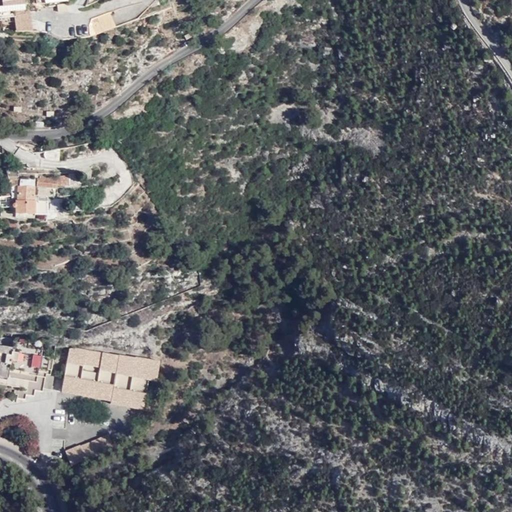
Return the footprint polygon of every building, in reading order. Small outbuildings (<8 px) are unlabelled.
[(1,0),(2,6),(0,6),(0,12),(18,11),(23,10),(25,10),(24,0),(1,0)] [(14,21),(15,31),(27,31),(23,10),(18,11),(19,20),(14,21)] [(99,33),(116,27),(109,11),(91,18),(87,28),(89,36),(99,33)] [(57,161),(57,149),(42,152),(42,161),(57,161)] [(57,180),(38,179),(38,188),(57,188),(57,186),(71,186),(81,181),(79,174),(70,176),(70,178),(57,178),(57,180)] [(34,179),(21,179),(21,187),(17,186),(18,200),(15,200),(16,215),(47,215),(46,203),(34,202),(34,179)] [(0,376),(8,378),(9,369),(38,373),(39,368),(48,370),(50,357),(41,355),(42,348),(29,346),(30,340),(14,338),(12,347),(0,344),(0,376)] [(78,389),(85,347),(73,345),(69,347),(61,391),(70,393),(71,388),(78,389)] [(95,397),(102,350),(85,347),(78,389),(87,390),(86,395),(95,397)] [(112,395),(118,353),(102,350),(95,397),(103,398),(103,393),(112,395)] [(128,400),(135,355),(119,352),(118,353),(112,395),(111,399),(110,402),(119,403),(120,398),(128,400)] [(143,407),(148,377),(156,378),(160,358),(135,354),(135,355),(128,400),(136,401),(135,406),(143,407)] [(37,383),(20,380),(17,399),(25,400),(26,395),(34,397),(35,390),(42,392),(43,388),(51,390),(54,375),(46,374),(46,377),(38,376),(37,383)] [(87,459),(116,447),(110,433),(82,446),(81,445),(67,451),(73,465),(87,458),(87,459)]
